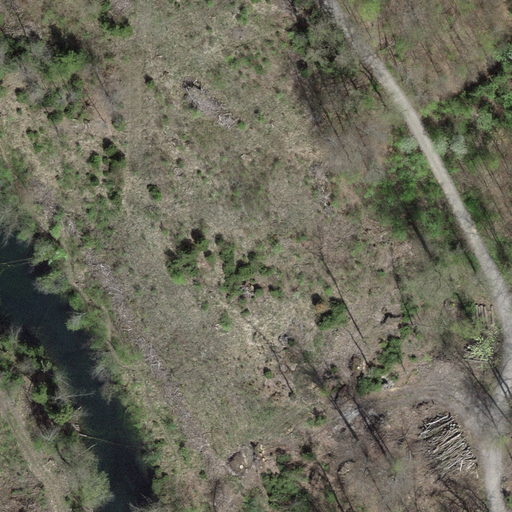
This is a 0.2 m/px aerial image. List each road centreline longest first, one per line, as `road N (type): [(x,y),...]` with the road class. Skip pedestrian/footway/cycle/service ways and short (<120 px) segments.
road 1 (track): [(336,0),(414,121),(507,304),(511,331)]
road 2 (track): [(511,359),(500,396),(499,511)]
